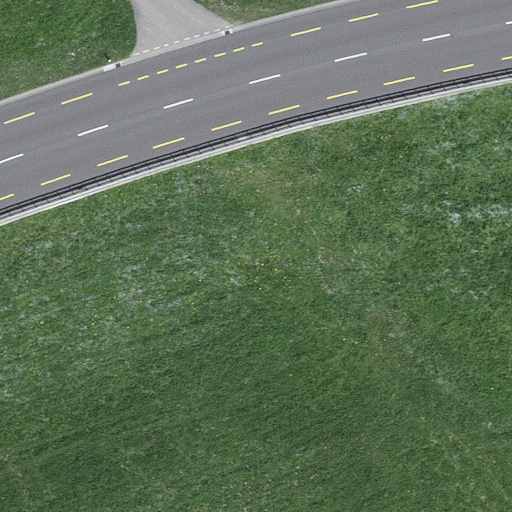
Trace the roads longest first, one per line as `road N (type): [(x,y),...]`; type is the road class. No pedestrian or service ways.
road 1 (primary): [(511,28),(390,44),(0,173)]
road 2 (track): [(209,104),(133,0)]
